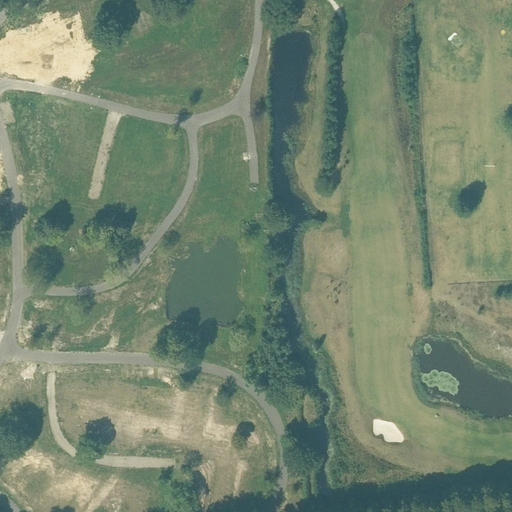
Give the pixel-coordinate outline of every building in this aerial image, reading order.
[(69,14),(63,17),(69,30),(76,27),(72,19),(79,16),(79,17),(92,11),(91,10),(94,9),(92,6),(94,5),(91,0),(78,0),(68,5),(69,6),(66,7),(69,14)] [(109,0),(110,1),(104,3),(108,12),(115,9),(115,7),(126,2),(125,0),(109,0)] [(205,7),(205,15),(220,15),(220,9),(233,9),(233,8),(235,8),(235,0),(212,0),(212,7),(205,7)] [(18,38),(16,39),(20,49),(46,37),(41,26),(45,24),(42,17),(33,21),(35,26),(23,32),(24,33),(17,36),(18,38)] [(198,21),(198,29),(205,29),(204,41),(228,42),(228,29),(225,29),(225,28),(212,28),(213,21),(198,21)] [(46,37),(20,49),(25,61),(30,59),(30,60),(42,55),(45,60),(58,54),(55,47),(51,49),(46,37)] [(192,54),(192,62),(206,62),(206,56),(219,56),(220,55),(227,55),(228,42),(204,41),(204,54),(192,54)] [(77,43),(75,53),(81,54),(78,66),(79,67),(78,74),(90,77),(95,54),(83,51),(85,45),(77,43)] [(95,54),(90,77),(103,80),(103,77),(105,77),(107,65),(114,66),(117,52),(109,50),(108,57),(95,54)] [(123,51),(120,65),(127,67),(124,79),(125,79),(125,82),(137,85),(142,62),(130,59),(131,53),(123,51)] [(142,62),(137,85),(149,88),(151,80),(152,80),(155,68),(162,69),(164,60),(156,58),(154,65),(142,62)] [(175,65),(175,72),(182,72),(182,76),(179,76),(179,88),(190,88),(190,87),(202,87),(202,86),(205,86),(205,82),(207,83),(208,71),(197,70),(196,71),(185,71),(185,65),(175,65)] [(51,117),(48,130),(70,136),(73,123),(66,121),(66,120),(59,118),(59,120),(51,117)] [(48,130),(45,138),(47,139),(46,142),(67,148),(70,136),(48,130)] [(45,141),(41,154),(49,156),(48,158),(55,159),(54,165),(59,167),(63,168),(65,160),(64,160),(67,148),(46,142),(45,141)] [(141,142),(138,155),(161,160),(164,148),(156,146),(156,145),(149,143),(149,144),(142,142),(141,142)] [(138,155),(135,167),(158,173),(161,160),(138,155)] [(43,170),(39,183),(62,188),(65,176),(67,177),(68,169),(63,168),(59,167),(58,173),(51,171),(51,172),(43,170)] [(126,177),(125,185),(132,187),(138,188),(140,183),(147,184),(147,183),(155,185),(158,173),(135,167),(132,179),(126,177)] [(39,183),(36,195),(44,197),(44,198),(50,200),(49,206),(58,208),(60,201),(59,200),(62,188),(39,183)] [(118,183),(116,191),(122,192),(119,204),(142,210),(145,198),(137,196),(137,194),(130,193),(132,187),(125,185),(118,183)] [(119,204),(116,217),(124,219),(124,220),(131,222),(131,221),(139,223),(142,210),(119,204)] [(51,241),(48,252),(58,255),(57,258),(65,260),(65,261),(71,263),(71,264),(81,267),(84,255),(82,255),(83,251),(68,248),(69,245),(51,241)] [(171,291),(170,315),(169,318),(168,318),(168,319),(168,320),(168,322),(168,323),(168,324),(169,324),(170,325),(180,325),(181,325),(185,323),(185,322),(186,322),(218,323),(231,323),(232,323),(235,325),(236,325),(246,326),(246,325),(247,325),(248,325),(248,324),(248,323),(248,316),(248,315),(248,314),(246,311),(246,310),(246,293),(246,292),(247,292),(247,291),(248,289),(248,288),(249,288),(249,287),(249,281),(249,280),(248,279),(247,279),(247,278),(246,278),(171,277),(170,277),(170,278),(169,278),(169,279),(169,286),(169,287),(171,290),(171,291)] [(61,384),(60,397),(61,397),(61,404),(62,404),(62,406),(76,407),(76,383),(63,382),(63,384),(61,384)] [(76,383),(76,407),(88,407),(88,414),(95,414),(96,414),(96,405),(97,405),(97,399),(90,399),(91,385),(89,385),(89,383),(76,383)] [(95,414),(95,420),(104,420),(104,414),(116,414),(117,390),(104,390),(103,392),(102,392),(102,405),(97,405),(96,405),(96,414),(95,414)] [(117,390),(116,414),(129,415),(129,390),(117,390)] [(129,390),(129,415),(141,415),(141,422),(148,422),(149,422),(149,414),(150,414),(150,412),(149,412),(143,411),(144,398),(143,398),(143,391),(129,390)] [(22,394),(5,395),(6,408),(8,408),(9,412),(11,411),(11,412),(18,412),(19,413),(43,411),(42,399),(32,399),(32,395),(30,396),(30,395),(22,395),(22,394)] [(148,422),(148,424),(157,424),(157,418),(169,418),(170,394),(156,394),(156,401),(155,401),(155,414),(150,414),(149,414),(149,422),(148,422)] [(170,394),(169,418),(182,418),(182,394),(170,394)] [(182,394),(182,418),(194,419),(194,425),(202,426),(203,410),(196,410),(197,397),(195,397),(196,395),(182,394)] [(206,415),(206,428),(230,428),(230,427),(238,427),(238,426),(240,426),(240,423),(242,423),(243,410),(226,410),(226,411),(218,410),(218,411),(216,411),(216,415),(206,415)] [(219,444),(218,452),(222,452),(222,464),(251,465),(251,452),(247,452),(247,451),(234,450),(234,444),(219,444)] [(12,463),(7,479),(19,483),(19,481),(23,482),(24,480),(25,480),(29,467),(35,469),(39,455),(31,452),(29,458),(17,454),(16,457),(15,456),(13,463),(12,463)] [(212,484),(212,485),(223,485),(223,486),(227,486),(228,479),(241,479),(248,479),(248,476),(251,476),(251,465),(222,464),(222,477),(213,476),(212,484)] [(35,487),(31,499),(33,500),(32,502),(45,506),(52,483),(40,479),(39,481),(38,481),(36,488),(35,487)] [(52,483),(45,506),(57,510),(58,508),(59,508),(63,496),(70,497),(73,488),(64,485),(64,487),(52,483)] [(208,484),(207,493),(214,493),(213,506),(216,506),(216,507),(223,507),(223,508),(240,509),(240,496),(238,496),(238,492),(236,492),(236,491),(222,491),(223,486),(223,485),(212,485),(212,484),(208,484)] [(121,501),(121,505),(126,505),(126,511),(140,511),(141,497),(129,497),(129,495),(121,495),(121,501)] [(141,497),(140,511),(153,511),(154,498),(141,497)] [(154,498),(153,511),(168,511),(169,508),(168,508),(168,500),(167,500),(167,498),(154,498)] [(72,511),(71,511),(87,511),(88,502),(75,501),(75,504),(73,504),(73,511),(72,511)] [(100,502),(100,511),(114,511),(115,511),(120,511),(121,505),(121,501),(113,501),(113,502),(100,502)] [(88,502),(87,511),(100,511),(100,502),(88,502)]
